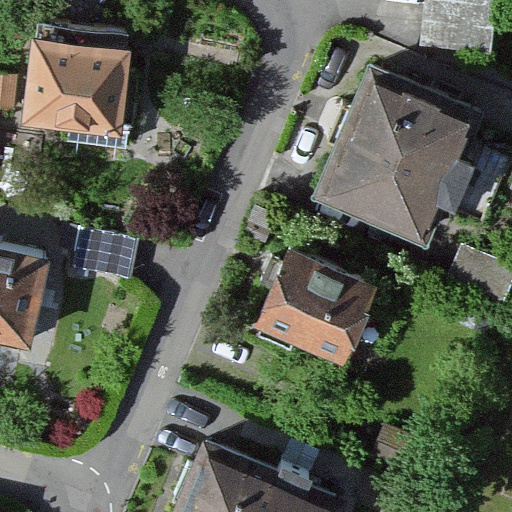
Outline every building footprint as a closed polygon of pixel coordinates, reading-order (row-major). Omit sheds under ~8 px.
[(426,0),(425,35),(488,38),(489,0),(426,0)] [(146,4),(31,1),(27,118),(142,122),(146,4)] [(497,68),(383,19),(324,153),(439,203),(497,68)] [(59,208),(0,198),(0,307),(40,314),(59,208)] [(385,258),(289,223),(260,302),(356,337),(385,258)] [(322,511),(347,460),(212,397),(169,488),(221,511),(322,511)]
